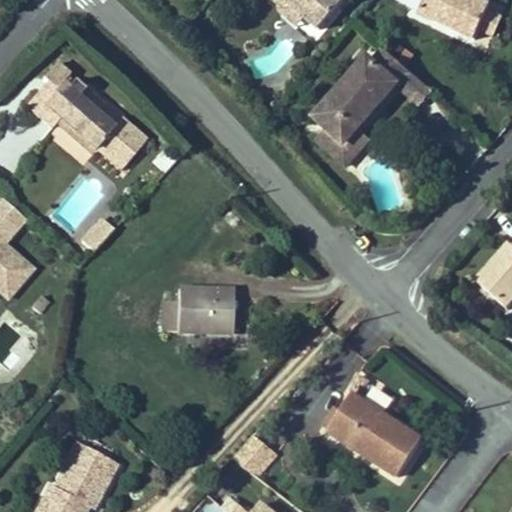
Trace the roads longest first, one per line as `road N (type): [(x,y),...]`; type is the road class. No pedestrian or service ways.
road 1 (tertiary): [(111,0),(415,295)]
road 2 (residential): [(511,185),(415,295)]
road 3 (tertiary): [(415,295),(511,381)]
